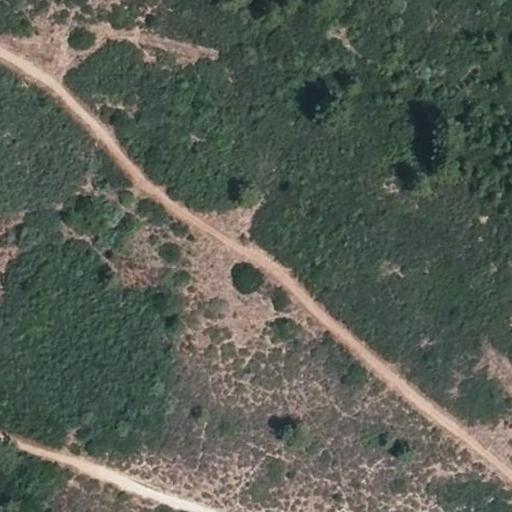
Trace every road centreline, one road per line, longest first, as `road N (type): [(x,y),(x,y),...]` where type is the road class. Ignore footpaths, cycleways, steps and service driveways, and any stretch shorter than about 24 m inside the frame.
road 1 (track): [(511,472),(253,256),(177,211),(56,87),(0,52)]
road 2 (track): [(0,423),(251,511)]
